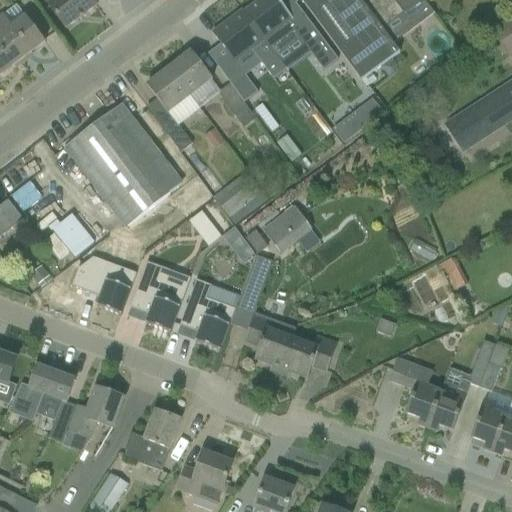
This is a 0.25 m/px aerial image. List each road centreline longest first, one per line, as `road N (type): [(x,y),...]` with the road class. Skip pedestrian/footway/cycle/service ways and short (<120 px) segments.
road 1 (residential): [(511,495),(326,414),(283,431),(224,409),(201,382),(0,310)]
road 2 (residential): [(0,138),(184,0)]
